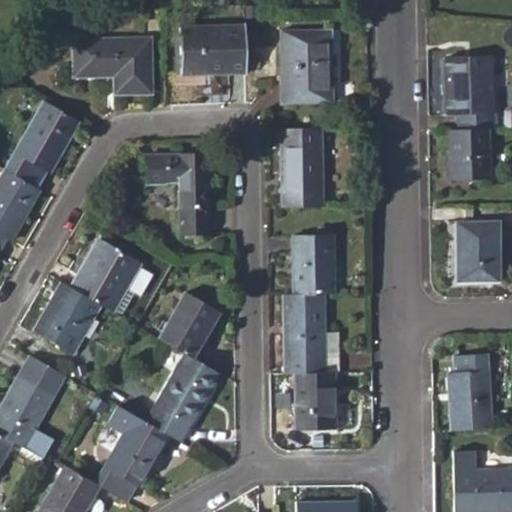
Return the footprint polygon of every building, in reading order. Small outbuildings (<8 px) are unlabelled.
[(212,70),(212,74),(246,73),(244,27),(178,28),(180,71),(212,70)] [(280,33),(282,103),(332,102),(330,31),(280,33)] [(114,72),(115,94),(148,93),(147,41),(74,42),(74,76),(102,75),(102,70),(114,72)] [(456,117),(456,131),(486,130),(492,129),(489,57),(444,58),(447,117),(456,117)] [(4,170),(36,188),(45,171),(49,174),(79,122),(44,102),(4,170)] [(279,129),(281,209),(320,208),(319,128),(279,129)] [(448,131),(450,182),(487,181),(486,130),(456,131),(448,131)] [(178,182),(179,210),(180,234),(206,234),(206,209),(205,156),(146,156),(146,184),(166,185),(167,183),(178,182)] [(0,177),(0,247),(5,239),(10,241),(39,190),(36,188),(4,170),(0,177)] [(455,224),(456,283),(498,282),(497,224),(455,224)] [(291,235),(292,295),(322,295),(332,295),(331,235),(291,235)] [(100,305),(112,312),(124,290),(137,268),(139,265),(97,240),(70,287),(100,305)] [(137,268),(124,290),(138,298),(151,276),(137,268)] [(32,332),(71,354),(100,305),(70,287),(61,283),(32,332)] [(183,353),(192,358),(218,312),(184,292),(157,339),(183,353)] [(322,335),(322,295),(292,295),(281,295),(283,375),(293,375),(323,374),(322,356),(322,335)] [(336,336),(322,335),(322,356),(336,355),(336,336)] [(167,435),(180,443),(220,374),(192,358),(183,353),(143,422),(167,435)] [(446,373),(449,431),(489,429),(485,354),(453,356),(453,373),(446,373)] [(336,374),(336,355),(322,356),(323,374),(333,374),(336,374)] [(52,397),(64,376),(30,356),(17,377),(52,397)] [(323,374),(293,375),(295,430),(334,430),(333,374),(323,374)] [(48,457),(56,462),(64,448),(33,429),(52,397),(17,377),(0,406),(0,435),(12,442),(45,462),(48,457)] [(98,486),(125,501),(134,485),(137,488),(148,469),(145,468),(154,453),(156,454),(167,435),(143,422),(117,406),(107,424),(124,433),(94,484),(98,486)] [(0,464),(12,442),(0,435),(0,464)] [(452,451),(452,511),(511,511),(511,471),(473,470),(472,452),(452,451)] [(82,511),(98,486),(94,484),(64,466),(36,511),(82,511)] [(293,511),(352,511),(353,502),(293,502),(293,511)]
